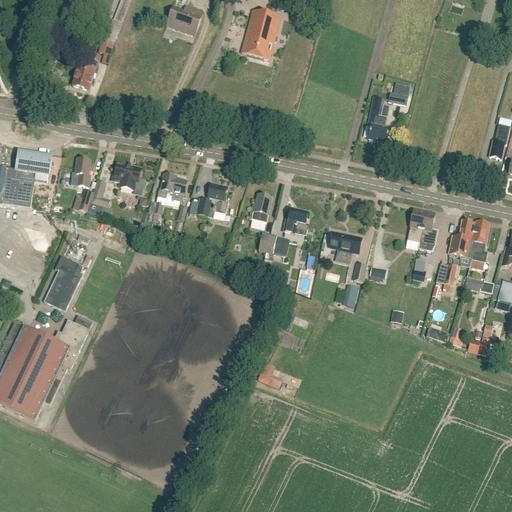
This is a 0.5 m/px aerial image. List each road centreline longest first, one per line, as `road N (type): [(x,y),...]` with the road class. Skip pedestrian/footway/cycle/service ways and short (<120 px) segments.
road 1 (secondary): [(342,177),(0,112)]
road 2 (residential): [(342,177),(392,0)]
road 3 (residential): [(473,205),(511,55)]
road 4 (secondary): [(473,205),(342,177)]
